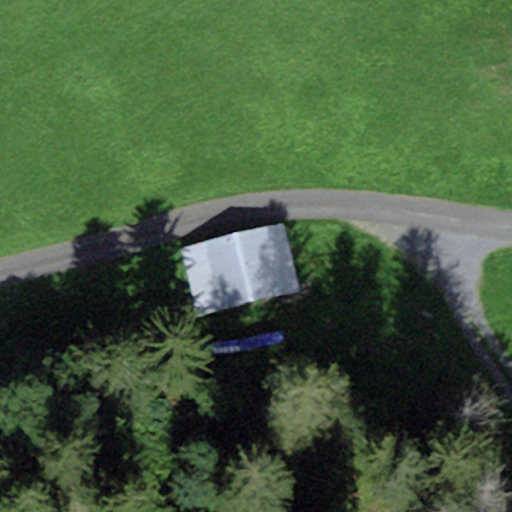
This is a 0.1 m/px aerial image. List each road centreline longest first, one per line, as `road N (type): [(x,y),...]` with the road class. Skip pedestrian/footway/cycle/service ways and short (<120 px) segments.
road 1 (unclassified): [(0,275),(243,209),(394,209),(511,228)]
road 2 (track): [(449,220),(484,327),(511,364)]
